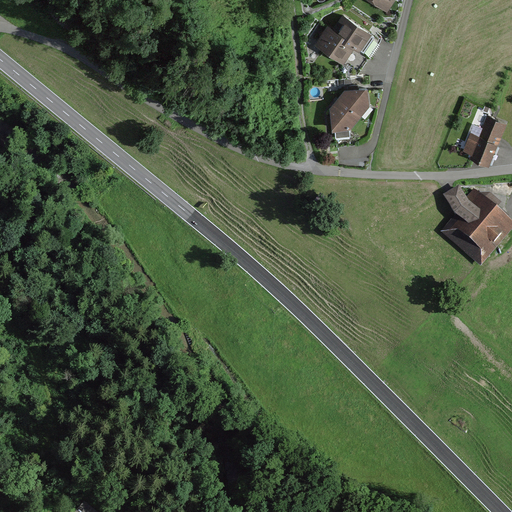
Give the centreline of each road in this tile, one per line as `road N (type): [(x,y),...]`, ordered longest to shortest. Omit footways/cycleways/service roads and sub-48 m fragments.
road 1 (primary): [(0,59),(273,287),(502,511)]
road 2 (track): [(0,493),(51,438),(44,378),(0,296)]
road 3 (track): [(169,511),(51,438),(0,416)]
road 4 (track): [(314,169),(289,0)]
